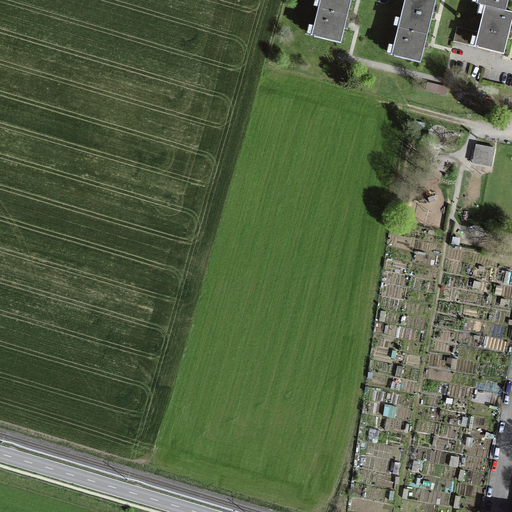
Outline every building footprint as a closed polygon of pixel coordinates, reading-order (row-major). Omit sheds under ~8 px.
[(318,0),(316,7),(347,15),(351,0),(318,0)] [(403,0),(396,26),(424,34),(433,0),(403,0)] [(474,0),(474,3),(484,6),(503,11),(506,0),(474,0)] [(511,17),(511,13),(503,11),(484,6),(477,31),(457,25),(453,40),(502,54),(511,17)] [(339,45),(347,15),(316,7),(309,37),(339,45)] [(424,34),(396,26),(389,51),(417,59),(424,34)] [(429,80),(427,88),(447,94),(449,85),(429,80)] [(475,142),(474,162),(494,163),(495,144),(475,142)]
